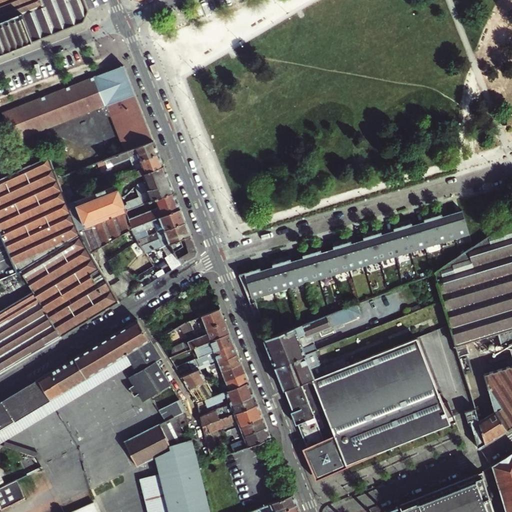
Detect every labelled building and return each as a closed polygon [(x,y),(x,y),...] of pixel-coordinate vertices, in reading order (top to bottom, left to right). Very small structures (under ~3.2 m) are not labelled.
[(0,0),(0,54),(60,31),(84,22),(89,10),(85,0),(70,0),(0,0)] [(124,64),(111,70),(112,74),(112,79),(118,79),(122,73),(126,68),(124,64)] [(154,140),(126,68),(122,73),(118,79),(112,79),(112,74),(111,70),(5,112),(17,140),(91,112),(89,106),(96,105),(97,109),(99,111),(102,114),(105,115),(108,115),(111,115),(125,151),(154,140)] [(159,152),(154,140),(125,151),(96,163),(98,167),(112,162),(113,165),(130,158),(132,163),(159,152)] [(104,185),(105,189),(164,165),(159,152),(132,163),(134,168),(117,175),(118,179),(104,185)] [(81,236),(78,229),(68,204),(63,191),(50,157),(0,179),(0,235),(16,273),(81,236)] [(164,165),(105,189),(100,191),(73,202),(68,204),(78,229),(174,191),(164,165)] [(73,202),(68,189),(63,191),(68,204),(73,202)] [(135,226),(181,208),(174,191),(78,229),(81,236),(88,253),(131,228),(135,226)] [(158,232),(186,221),(181,208),(135,226),(131,228),(138,240),(149,236),(147,230),(155,227),(157,231),(155,232),(155,233),(158,232)] [(289,257),(277,261),(272,262),(272,264),(269,266),(261,269),(260,267),(240,275),(244,286),(249,298),(254,311),(260,309),(251,294),(469,238),(463,214),(443,219),(443,216),(424,221),(425,224),(413,227),(412,225),(394,229),(394,231),(385,234),(382,235),(382,233),(363,237),(364,239),(351,243),(351,241),(337,245),(333,246),(333,248),(321,251),(320,249),(315,251),(302,254),(303,256),(291,259),(289,257)] [(191,234),(186,221),(158,232),(160,238),(151,242),(149,236),(138,240),(146,252),(163,245),(171,242),(191,234)] [(511,221),(436,273),(445,300),(461,356),(471,353),(468,344),(499,335),(504,349),(511,347),(511,366),(486,374),(496,412),(480,421),(477,408),(466,411),(469,421),(473,420),(481,448),(511,428),(511,221)] [(198,250),(191,234),(171,242),(175,250),(183,264),(195,256),(198,250)] [(81,236),(16,273),(19,272),(29,294),(34,291),(52,281),(91,258),(88,253),(81,236)] [(171,242),(163,245),(168,254),(175,250),(171,242)] [(168,254),(175,268),(183,264),(175,250),(168,254)] [(124,270),(114,255),(108,259),(117,275),(124,270)] [(91,258),(52,281),(79,326),(120,302),(91,258)] [(34,291),(61,337),(79,326),(52,281),(34,291)] [(34,291),(29,294),(0,310),(0,373),(61,337),(34,291)] [(358,304),(266,339),(276,366),(317,350),(318,350),(312,334),(331,327),(332,329),(334,329),(333,327),(334,328),(342,325),(342,324),(341,323),(362,315),(358,304)] [(226,320),(221,308),(195,319),(198,327),(195,328),(196,332),(226,320)] [(258,320),(263,318),(260,309),(254,311),(258,320)] [(159,359),(162,357),(139,319),(0,402),(0,509),(25,497),(17,480),(0,487),(0,486),(0,447),(3,446),(0,441),(0,430),(129,353),(138,369),(131,374),(136,382),(131,385),(137,394),(141,391),(146,398),(172,381),(159,359)] [(230,332),(226,320),(196,332),(195,328),(191,320),(188,321),(184,324),(194,347),(230,332)] [(234,343),(230,332),(194,347),(199,357),(208,354),(234,343)] [(442,398),(419,337),(356,361),(348,364),(345,366),(346,369),(339,371),(333,375),(322,380),(311,383),(310,379),(285,389),(294,411),(296,417),(300,415),(302,421),(299,423),(308,446),(310,451),(319,447),(319,446),(442,398)] [(239,353),(234,343),(208,354),(210,359),(212,364),(239,353)] [(210,359),(208,354),(199,357),(194,347),(190,348),(198,365),(210,359)] [(317,350),(276,366),(285,389),(310,379),(345,366),(348,364),(346,358),(323,366),(317,350)] [(242,362),(239,353),(212,364),(211,365),(213,370),(222,366),(224,370),(242,362)] [(356,361),(353,355),(346,358),(348,364),(356,361)] [(218,383),(246,372),(242,362),(224,370),(214,373),(216,378),(218,383)] [(345,366),(310,379),(311,383),(322,380),(333,375),(339,371),(346,369),(345,366)] [(183,376),(190,389),(205,383),(197,370),(183,376)] [(228,390),(250,381),(246,372),(218,383),(220,386),(221,389),(226,386),(228,390)] [(482,374),(470,376),(472,395),(481,395),(480,385),(483,384),(482,374)] [(232,404),(255,395),(250,381),(228,390),(222,392),(198,402),(201,416),(216,410),(217,410),(214,404),(224,400),(224,398),(229,396),(232,404)] [(190,389),(196,397),(198,402),(222,392),(221,389),(220,386),(215,388),(216,391),(211,393),(205,383),(190,389)] [(223,418),(259,404),(255,395),(232,404),(225,407),(226,411),(218,414),(216,410),(201,416),(204,425),(213,421),(223,418)] [(182,398),(161,408),(166,420),(167,420),(186,411),(184,403),(182,398)] [(386,448),(457,420),(449,400),(444,402),(442,398),(319,446),(319,447),(310,451),(312,457),(320,477),(336,470),(386,448)] [(223,418),(226,425),(239,419),(241,425),(264,416),(259,404),(223,418)] [(264,416),(241,425),(245,435),(267,426),(264,416)] [(213,421),(216,429),(226,425),(223,418),(213,421)] [(166,420),(160,424),(162,428),(170,425),(167,420),(166,420)] [(216,429),(213,421),(204,425),(206,433),(216,429)] [(125,440),(138,467),(157,458),(171,451),(170,446),(169,441),(162,428),(160,424),(125,440)] [(245,435),(241,425),(236,427),(240,437),(245,435)] [(272,437),(267,426),(245,435),(250,446),(272,437)] [(180,441),(170,446),(171,451),(157,458),(170,511),(211,511),(193,438),(180,441)] [(312,457),(310,451),(308,446),(304,448),(317,479),(320,477),(312,457)] [(511,511),(511,455),(494,466),(508,511),(511,511)] [(491,511),(495,511),(483,473),(401,504),(404,511),(491,511)] [(141,481),(148,511),(168,511),(159,476),(141,481)] [(275,511),(298,503),(294,493),(282,498),(247,511),(275,511)] [(98,511),(94,503),(74,511),(98,511)] [(301,511),(298,503),(275,511),(301,511)]
